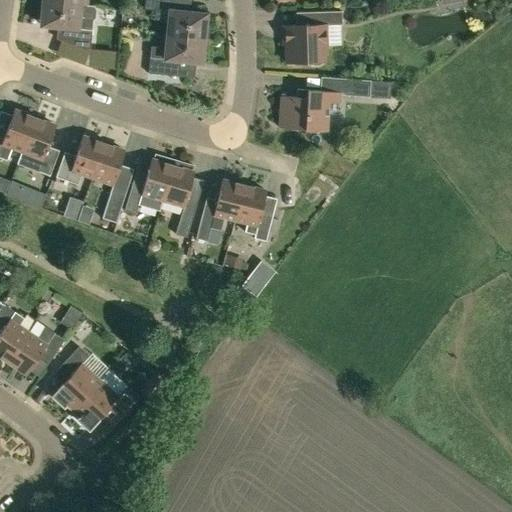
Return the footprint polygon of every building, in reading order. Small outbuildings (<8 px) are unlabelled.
[(145,0),(144,9),(155,10),(154,20),(168,22),(167,35),(204,39),(206,14),(184,12),(185,0),(145,0)] [(90,53),(93,20),(94,18),(95,11),(94,9),(94,7),(87,6),(43,1),(41,26),(63,28),(62,42),(90,53)] [(296,26),(282,26),(282,45),(285,45),(285,63),(308,62),(312,66),(320,66),(324,62),(325,62),(325,48),(328,48),(328,46),(328,26),(340,26),(342,26),(342,12),(316,13),(316,26),(296,26)] [(204,39),(167,35),(166,48),(151,47),(148,74),(177,77),(179,61),(201,63),(204,39)] [(296,98),(281,97),(278,128),(326,132),(329,103),(339,104),(340,95),(369,98),(371,81),(321,77),(319,91),(297,89),(296,98)] [(22,152),(35,119),(14,111),(6,133),(0,131),(0,158),(7,161),(12,148),(22,152)] [(56,126),(35,119),(22,152),(18,164),(50,176),(59,151),(48,147),(56,126)] [(82,174),(92,177),(103,144),(82,137),(76,156),(65,153),(56,178),(78,185),(82,174)] [(124,152),(103,144),(92,177),(113,185),(124,152)] [(160,210),(163,200),(172,166),(174,161),(155,155),(153,161),(151,160),(144,184),(133,181),(124,211),(135,215),(139,204),(160,210)] [(174,161),(172,166),(163,200),(183,206),(175,235),(187,238),(198,200),(187,196),(194,173),(192,172),(193,166),(174,161)] [(235,220),(243,186),(222,181),(212,219),(201,216),(196,239),(207,242),(210,229),(221,232),(224,218),(235,220)] [(260,216),(266,192),(243,186),(235,220),(247,223),(245,233),(255,235),(254,239),(266,242),(272,219),(260,216)] [(45,195),(33,191),(29,202),(40,207),(45,195)] [(113,223),(123,197),(109,192),(99,218),(113,223)] [(230,257),(228,266),(239,269),(241,261),(239,261),(239,259),(230,257)] [(251,271),(242,283),(257,295),(266,283),(251,271)] [(45,305),(52,293),(41,286),(34,298),(45,305)] [(0,334),(0,357),(8,362),(28,333),(19,327),(24,319),(5,306),(0,312),(0,332),(1,333),(0,334)] [(28,333),(8,362),(26,375),(38,358),(48,365),(65,341),(36,321),(28,333)] [(52,397),(70,413),(100,381),(82,364),(89,357),(79,347),(62,365),(72,375),(52,397)] [(143,392),(151,400),(165,385),(156,377),(143,392)] [(118,397),(100,381),(70,413),(88,430),(102,415),(113,425),(136,399),(125,390),(118,397)]
